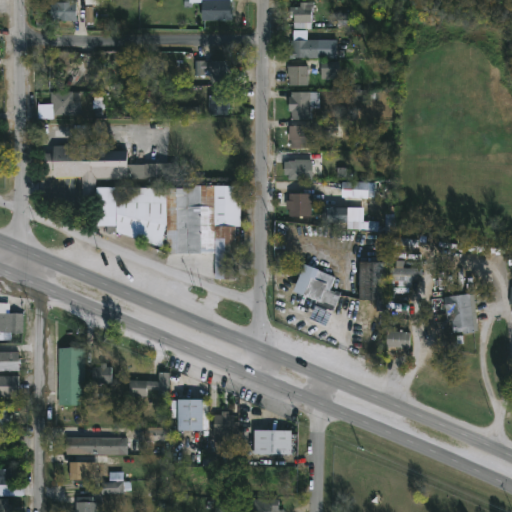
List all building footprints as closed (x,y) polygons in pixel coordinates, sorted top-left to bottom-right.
[(88,0),(88,7),(94,7),(94,23),(86,23),(87,16),(75,16),(75,21),(57,21),(57,17),(51,16),(51,2),(64,2),(64,0),(88,0)] [(232,0),(232,20),(203,20),(203,0),(232,0)] [(314,2),(314,11),(311,11),(311,29),(294,29),(294,18),(290,18),(290,7),(301,7),(301,2),(314,2)] [(309,40),(309,59),(290,58),(291,49),(293,49),(293,45),(292,44),(292,40),(294,40),(294,30),(308,30),(309,40)] [(340,78),(322,78),(322,60),(340,61),(340,78)] [(231,69),(231,82),(212,82),(212,76),(196,76),(196,61),(231,61),(231,69)] [(309,67),(309,70),(312,70),(311,74),(309,74),(309,86),(290,86),(290,76),(288,76),(288,66),(309,67)] [(228,115),(209,115),(210,96),(216,96),(216,89),(230,89),(230,109),(228,109),(228,115)] [(74,92),(74,102),(82,102),(82,116),(52,115),(52,92),(74,92)] [(311,106),(311,120),(292,120),(293,112),(290,112),(290,97),(292,97),(292,92),(318,92),(318,106),(311,106)] [(312,135),(312,149),(292,149),(292,140),(289,140),(290,126),(312,126),(312,135)] [(86,147),(86,151),(105,151),(105,149),(109,149),(108,151),(128,151),(128,164),(179,163),(179,177),(147,177),(147,178),(129,178),(129,180),(97,180),(97,195),(83,195),(83,177),(54,177),(54,146),(86,146),(86,147)] [(311,154),(311,161),(313,161),(313,180),(289,180),(289,161),(295,161),(295,154),(311,154)] [(236,248),(236,278),(215,278),(214,253),(167,254),(166,187),(193,187),(193,184),(240,183),(241,225),(236,225),(236,248)] [(118,196),(118,214),(131,214),(132,231),(128,235),(117,231),(106,231),(106,225),(98,226),(97,187),(118,187),(118,196)] [(313,194),(313,217),(290,216),(290,210),(287,209),(287,201),(290,201),(290,194),(313,194)] [(350,209),(350,227),(343,227),(343,223),(324,223),(324,213),(329,213),(329,209),(350,209)] [(387,264),(385,312),(377,312),(377,302),(361,301),(362,263),(387,264)] [(331,291),(341,294),(334,311),(316,304),(318,301),(294,292),(306,264),(336,277),(331,291)] [(477,312),(479,331),(464,333),(464,331),(455,332),(453,319),(446,319),(445,315),(448,314),(445,298),(474,294),(477,312)] [(23,317),(23,333),(0,332),(0,302),(10,302),(10,313),(24,313),(23,317)] [(391,317),(404,317),(405,303),(392,302),(391,317)] [(412,333),(411,348),(388,346),(389,332),(412,333)] [(83,404),(59,404),(59,347),(84,348),(83,404)] [(0,351),(19,353),(19,358),(22,358),(22,364),(19,364),(19,370),(0,370),(0,351)] [(112,366),(111,391),(103,391),(103,382),(93,382),(93,366),(101,366),(101,363),(107,363),(107,366),(112,366)] [(170,380),(169,395),(152,393),(152,389),(149,389),(148,392),(147,392),(146,396),(129,395),(130,379),(159,381),(160,371),(170,372),(170,380)] [(0,375),(18,375),(18,396),(0,396),(0,375)] [(204,399),(204,401),(209,401),(208,430),(179,429),(180,417),(171,416),(172,399),(204,399)] [(7,414),(11,415),(11,421),(7,421),(7,426),(0,426),(0,409),(7,410),(7,414)] [(229,411),(229,414),(234,414),(234,421),(240,422),(240,433),(234,440),(215,440),(215,414),(222,414),(222,411),(229,411)] [(293,453),(255,453),(255,429),(293,430),(293,453)] [(127,454),(65,454),(65,437),(127,437),(127,454)] [(96,479),(69,479),(69,461),(96,462),(96,479)] [(0,468),(10,468),(10,473),(13,473),(13,479),(10,479),(10,485),(24,485),(24,495),(0,495),(0,468)] [(102,494),(101,494),(100,482),(131,481),(131,487),(123,488),(123,493),(102,494)] [(93,496),(93,502),(102,502),(102,511),(73,511),(73,510),(76,510),(76,496),(93,496)] [(0,511),(0,498),(8,498),(8,504),(12,504),(12,511),(0,511)] [(277,511),(252,511),(252,499),(279,498),(279,511),(277,511)]
